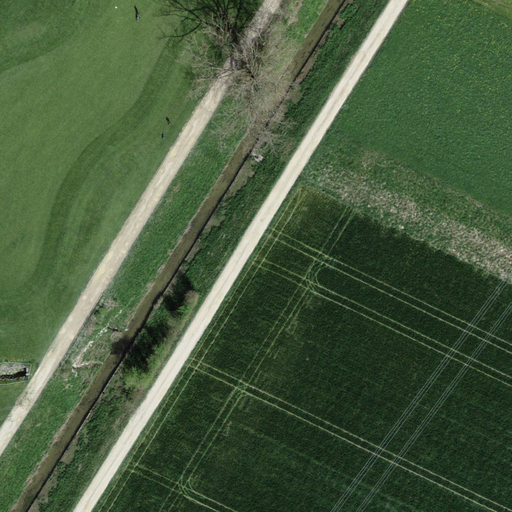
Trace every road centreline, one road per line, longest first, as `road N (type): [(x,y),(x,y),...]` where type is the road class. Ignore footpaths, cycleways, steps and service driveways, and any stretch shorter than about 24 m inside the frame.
road 1 (track): [(403,0),(86,511)]
road 2 (track): [(273,0),(0,436)]
